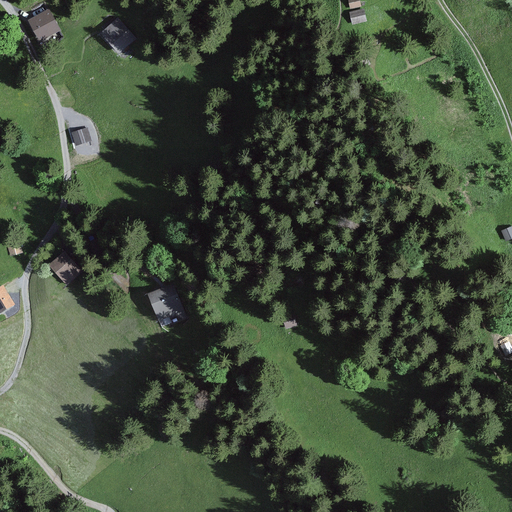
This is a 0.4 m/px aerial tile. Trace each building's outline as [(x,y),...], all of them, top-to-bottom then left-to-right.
[(369,7),(355,9),(358,23),(372,20),(369,7)] [(57,32),(45,13),(33,20),(45,39),(57,32)] [(143,35),(122,15),(107,30),(129,51),(143,35)] [(369,52),(360,52),(361,61),(370,61),(369,52)] [(93,125),(76,130),(82,148),(99,143),(93,125)] [(17,243),(8,246),(12,258),(21,255),(17,243)] [(70,254),(54,266),(68,285),(84,273),(81,269),(70,254)] [(177,282),(151,293),(164,327),(191,316),(177,282)] [(10,288),(0,293),(0,313),(4,320),(23,309),(10,288)] [(292,312),(278,316),(282,330),(297,326),(292,312)]
